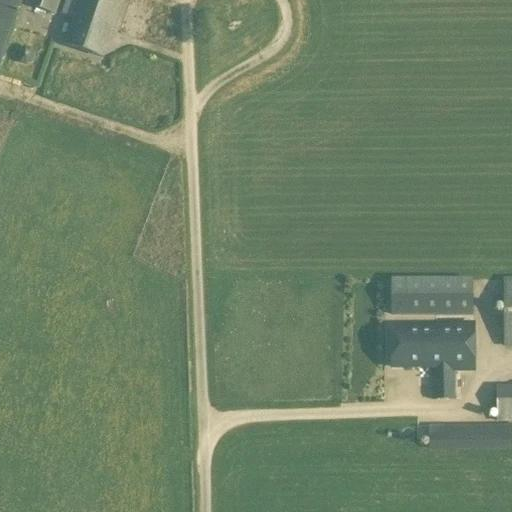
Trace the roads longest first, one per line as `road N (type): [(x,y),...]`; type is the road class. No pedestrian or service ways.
road 1 (unclassified): [(204,511),(191,108)]
road 2 (unclassified): [(191,108),(276,47),(286,20),(281,0)]
